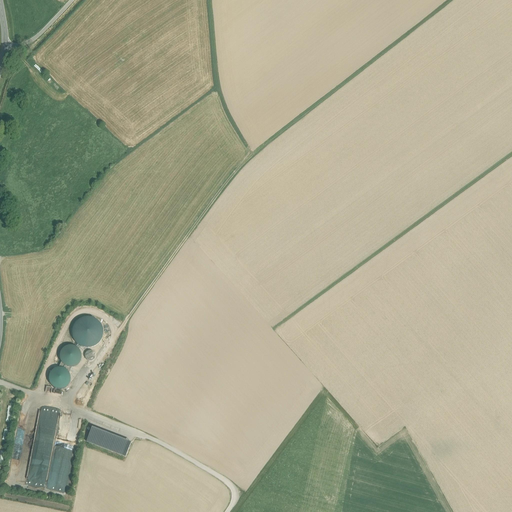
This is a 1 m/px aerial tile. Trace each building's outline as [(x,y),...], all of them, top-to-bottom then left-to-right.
[(91,318),(86,318),(83,319),(78,321),(74,326),(73,331),(73,335),(74,339),(78,343),(82,346),(87,347),(94,346),(96,344),(100,341),(102,336),(102,331),(101,326),(98,322),(91,318)] [(78,349),(75,347),(70,346),(66,347),(63,349),(60,353),(59,357),(60,361),(62,365),(66,367),(70,368),(74,367),(77,365),(80,361),(81,358),(80,352),(78,349)] [(94,350),(91,350),(89,350),(87,350),(86,351),(85,353),(84,355),(84,356),(85,358),(86,360),(88,361),(90,362),(92,361),(94,361),(96,359),(96,357),(97,356),(96,354),(95,352),(94,350)] [(69,371),(65,369),(60,367),(56,368),(52,370),(50,373),(48,376),(48,381),(49,385),(51,388),(55,391),(59,392),(61,392),(66,390),(69,388),(71,383),(72,379),(71,375),(69,371)] [(131,443),(92,427),(87,442),(125,457),(131,443)]
